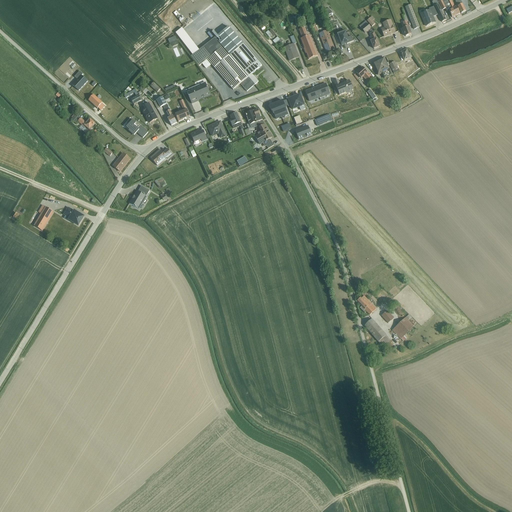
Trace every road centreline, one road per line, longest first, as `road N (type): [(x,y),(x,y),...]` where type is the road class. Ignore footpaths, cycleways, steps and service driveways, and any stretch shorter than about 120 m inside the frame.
road 1 (unclassified): [(256,100),(339,249),(409,511)]
road 2 (tertiary): [(0,384),(144,153)]
road 3 (tertiary): [(303,85),(506,0)]
road 4 (unclassified): [(0,31),(144,153)]
road 5 (tertiary): [(144,153),(180,129),(256,100)]
